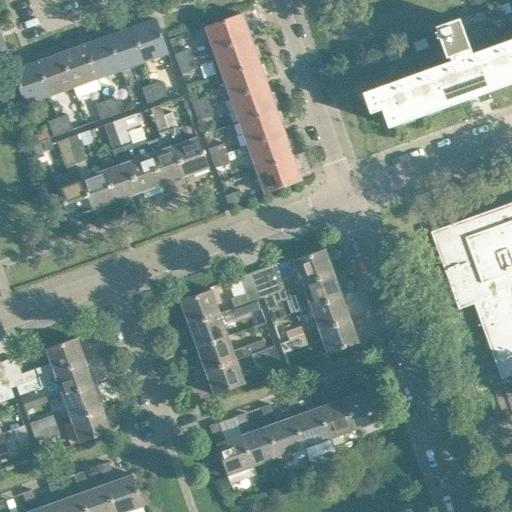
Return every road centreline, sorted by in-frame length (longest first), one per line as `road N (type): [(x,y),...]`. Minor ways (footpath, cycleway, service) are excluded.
road 1 (residential): [(461,511),(346,194)]
road 2 (residential): [(111,278),(346,194)]
road 3 (residential): [(346,194),(278,0)]
road 4 (residential): [(346,194),(511,135)]
road 5 (residential): [(169,442),(111,278)]
